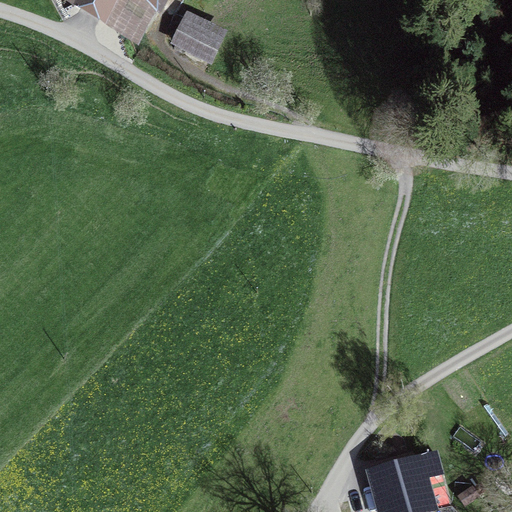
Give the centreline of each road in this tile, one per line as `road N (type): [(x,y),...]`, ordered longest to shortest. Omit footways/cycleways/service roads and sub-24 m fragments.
road 1 (unclassified): [(511,173),(223,116),(0,9)]
road 2 (unclassified): [(332,511),(333,486),(375,416),(511,331)]
road 3 (track): [(401,152),(405,182),(385,272),(375,416)]
